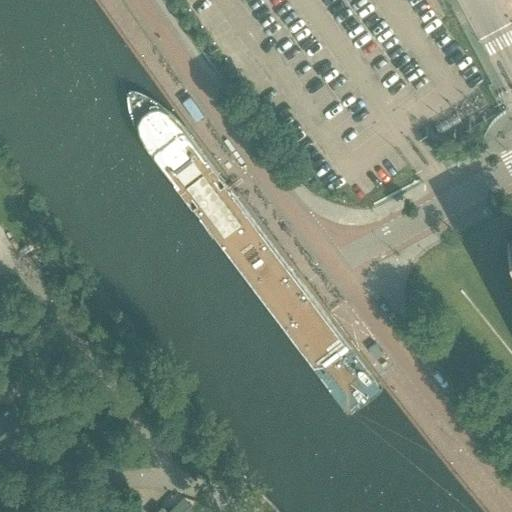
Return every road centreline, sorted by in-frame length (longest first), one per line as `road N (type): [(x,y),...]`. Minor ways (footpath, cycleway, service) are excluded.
road 1 (residential): [(338,266),(139,0)]
road 2 (unclassified): [(511,487),(338,266)]
road 3 (unclassified): [(338,266),(511,173)]
